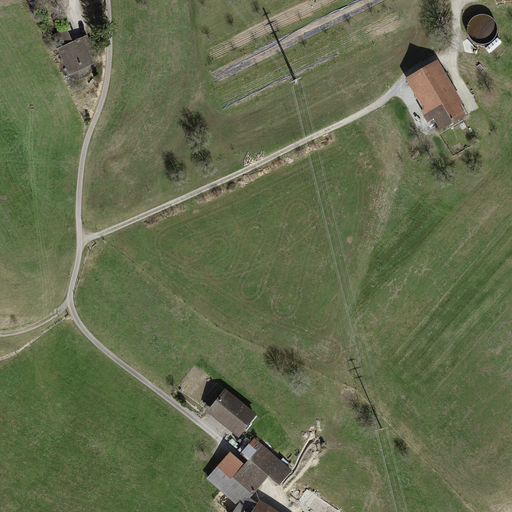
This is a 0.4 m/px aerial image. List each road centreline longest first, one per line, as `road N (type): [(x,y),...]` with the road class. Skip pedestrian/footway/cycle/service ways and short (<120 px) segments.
road 1 (track): [(107,0),(109,61),(82,160),(71,307),(93,339),(233,449),(291,511)]
road 2 (track): [(455,0),(453,51),(417,67),(374,106),(80,241)]
